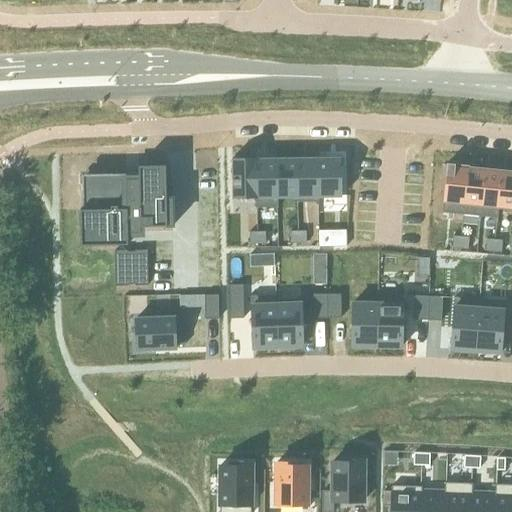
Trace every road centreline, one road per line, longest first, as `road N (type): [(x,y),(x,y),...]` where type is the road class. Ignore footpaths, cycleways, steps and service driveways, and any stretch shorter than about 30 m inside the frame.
road 1 (residential): [(128,95),(152,128),(292,119),(511,136)]
road 2 (residential): [(202,372),(511,373)]
road 3 (residential): [(462,36),(226,19)]
road 4 (unclassified): [(269,78),(455,81)]
road 5 (unclassified): [(269,78),(187,64),(127,66)]
road 6 (unclassified): [(128,95),(269,78)]
road 7 (unclassified): [(0,101),(128,95)]
road 8 (unclassified): [(127,66),(0,71)]
